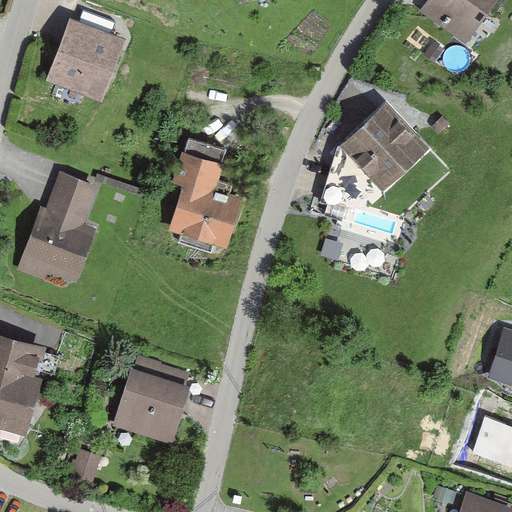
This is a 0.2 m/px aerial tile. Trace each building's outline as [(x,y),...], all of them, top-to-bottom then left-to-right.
[(460,34),(484,0),(428,0),(423,8),(423,7),(422,9),(459,35),(460,34)] [(93,78),(100,81),(111,53),(104,50),(109,36),(69,21),(64,34),(63,34),(53,60),(54,61),(48,77),(88,92),(93,78)] [(420,148),(420,147),(382,106),(341,144),(378,184),(379,185),(380,184),(379,184),(419,147),(420,148)] [(449,124),(442,118),(433,128),(439,134),(449,124)] [(222,148),(185,137),(172,179),(183,182),(168,227),(179,230),(176,241),(207,250),(211,240),(221,243),(235,198),(225,195),(228,184),(212,179),(222,148)] [(68,275),(69,275),(87,228),(75,223),(89,186),(58,174),(47,203),(52,205),(49,213),(39,210),(18,267),(19,268),(23,258),(68,275)] [(35,348),(0,338),(0,436),(14,441),(18,427),(19,427),(32,378),(27,377),(34,352),(35,348)] [(129,427),(166,439),(183,386),(177,384),(180,373),(156,365),(157,363),(134,356),(130,369),(115,415),(131,421),(129,427)] [(511,460),(511,419),(487,411),(475,448),(511,460)] [(74,463),(91,468),(94,456),(77,451),(74,463)] [(499,511),(501,508),(465,496),(460,511),(499,511)]
